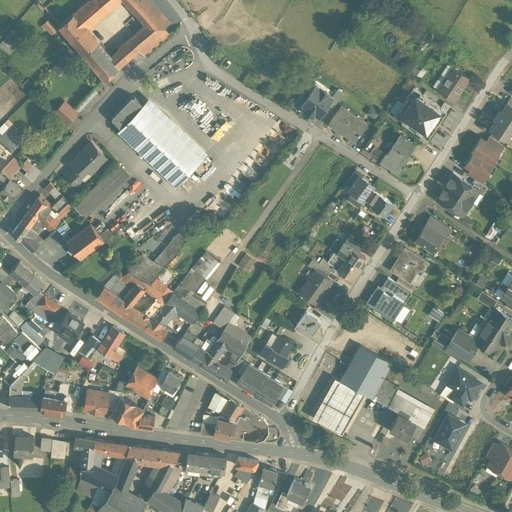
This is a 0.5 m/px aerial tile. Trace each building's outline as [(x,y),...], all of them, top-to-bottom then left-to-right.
[(123,0),(146,25),(126,42),(135,53),(139,50),(163,29),(164,28),(138,0),(88,0),(59,25),(83,54),(96,42),(85,29),(119,0),(123,0)] [(42,25),(51,36),(58,29),(49,19),(42,25)] [(163,29),(139,50),(144,56),(169,35),(163,29)] [(16,46),(11,41),(15,37),(10,32),(0,43),(0,44),(10,53),(16,46)] [(109,58),(96,42),(83,54),(104,80),(129,59),(120,48),(109,58)] [(126,42),(120,48),(129,59),(135,53),(126,42)] [(399,61),(404,53),(399,50),(394,58),(399,61)] [(453,68),(439,89),(453,99),(468,78),(453,68)] [(109,84),(99,95),(105,100),(114,90),(109,84)] [(318,92),(313,88),(309,95),(302,105),(301,105),(306,109),(304,111),(312,117),(315,112),(320,115),(328,105),(333,97),(332,97),(328,94),(329,93),(321,88),(318,92)] [(413,88),(394,116),(400,121),(404,116),(402,115),(414,96),(416,97),(420,93),(413,88)] [(338,89),(332,97),(333,97),(328,105),(333,108),(343,93),(338,89)] [(304,91),(297,101),(302,105),(309,95),(304,91)] [(446,110),(420,93),(416,97),(414,96),(402,115),(404,116),(400,121),(427,139),(446,110)] [(131,97),(112,117),(112,120),(118,125),(121,128),(142,105),(134,97),(131,97)] [(511,104),(507,101),(501,111),(511,118),(511,104)] [(119,130),(118,131),(132,145),(133,145),(146,131),(139,124),(153,109),(146,102),(142,105),(121,128),(119,130)] [(76,114),(64,103),(55,113),(67,124),(76,114)] [(366,123),(341,106),(328,124),(338,131),(340,128),(344,131),(343,133),(354,141),(358,135),(360,133),(359,132),(366,123)] [(203,158),(153,109),(139,124),(146,131),(133,145),(176,187),(203,158)] [(511,118),(501,111),(499,110),(493,119),(495,120),(511,130),(511,118)] [(511,137),(511,130),(495,120),(489,129),(493,131),(502,137),(509,142),(511,137)] [(502,137),(493,131),(489,136),(499,142),(502,137)] [(400,134),(387,154),(386,153),(380,161),(399,173),(405,166),(400,162),(405,154),(407,155),(415,143),(400,134)] [(489,136),(485,141),(499,150),(502,144),(499,142),(489,136)] [(485,141),(479,137),(471,150),(473,151),(491,163),(499,150),(485,141)] [(91,142),(83,149),(84,150),(70,163),(73,166),(81,175),(86,170),(90,174),(106,158),(91,142)] [(491,163),(473,151),(464,164),(471,168),(484,177),(492,164),(491,163)] [(18,168),(11,161),(1,171),(9,177),(18,168)] [(41,173),(27,162),(19,172),(33,183),(41,173)] [(119,164),(74,206),(82,215),(127,173),(119,164)] [(81,175),(73,166),(65,174),(76,186),(82,179),(83,180),(90,174),(86,170),(81,175)] [(484,177),(471,168),(467,174),(474,178),(481,183),(484,177)] [(356,170),(348,181),(353,184),(354,185),(360,176),(361,174),(356,170)] [(1,171),(0,172),(0,181),(4,185),(0,189),(0,191),(10,200),(21,187),(9,177),(1,171)] [(471,184),(453,172),(444,185),(470,202),(478,190),(479,189),(471,184)] [(373,185),(360,176),(354,185),(353,184),(349,190),(352,192),(363,200),(367,194),(371,188),(373,185)] [(481,183),(474,178),(471,184),(479,189),(478,190),(484,194),(488,187),(481,183)] [(470,202),(444,185),(436,199),(454,210),(462,216),(462,215),(470,202)] [(392,205),(379,194),(371,188),(367,194),(376,199),(371,205),(385,215),(392,205)] [(363,200),(352,192),(347,198),(358,206),(363,200)] [(62,196),(50,208),(51,209),(49,211),(54,216),(63,208),(68,202),(62,196)] [(38,197),(21,221),(29,227),(34,220),(38,224),(41,219),(49,211),(51,209),(50,208),(38,197)] [(68,202),(63,208),(67,211),(72,206),(68,203),(68,202)] [(63,208),(54,216),(59,220),(67,211),(63,208)] [(462,216),(454,210),(450,215),(469,227),(472,222),(462,215),(462,216)] [(54,216),(49,211),(41,219),(44,222),(51,228),(59,220),(54,216)] [(29,227),(21,221),(12,233),(31,251),(39,244),(32,237),(44,222),(41,219),(38,224),(34,220),(29,227)] [(450,230),(435,220),(431,226),(430,227),(442,234),(442,235),(445,237),(450,230)] [(104,240),(90,222),(67,240),(80,258),(104,240)] [(442,234),(430,227),(431,226),(426,223),(415,240),(427,248),(430,243),(433,243),(436,244),(442,235),(442,234)] [(153,262),(163,267),(187,239),(179,232),(153,262)] [(361,247),(347,237),(344,243),(352,248),(358,252),(361,247)] [(344,243),(336,253),(344,259),(352,248),(344,243)] [(344,259),(358,268),(365,257),(358,252),(352,248),(344,259)] [(427,263),(405,248),(399,257),(400,257),(396,263),(396,264),(392,271),(399,276),(409,282),(409,281),(416,272),(420,275),(427,263)] [(192,266),(201,272),(214,257),(206,251),(192,266)] [(334,252),(331,257),(336,261),(339,256),(334,252)] [(153,262),(142,253),(136,260),(141,264),(129,278),(136,283),(138,281),(145,288),(146,287),(147,287),(156,276),(163,267),(153,262)] [(239,264),(249,271),(256,261),(246,254),(239,264)] [(319,264),(312,259),(307,266),(314,271),(314,270),(326,278),(330,272),(319,264)] [(334,266),(323,259),(319,264),(330,272),(334,266)] [(358,268),(344,259),(337,270),(350,279),(358,268)] [(136,260),(120,278),(124,281),(127,277),(129,278),(141,264),(136,260)] [(19,261),(9,272),(24,285),(34,273),(19,261)] [(192,266),(172,293),(191,304),(200,311),(206,302),(187,290),(201,272),(192,266)] [(326,278),(314,270),(314,271),(299,292),(316,304),(332,282),(326,278)] [(34,273),(24,285),(30,289),(35,294),(39,289),(45,282),(34,273)] [(6,276),(0,283),(4,286),(5,285),(6,285),(10,280),(6,276)] [(156,276),(147,287),(156,296),(154,298),(163,303),(164,303),(172,293),(156,276)] [(409,282),(399,276),(395,282),(410,292),(415,285),(409,281),(409,282)] [(388,277),(380,289),(387,294),(388,293),(392,296),(396,290),(408,298),(411,293),(410,292),(395,282),(388,277)] [(123,299),(117,295),(125,285),(118,279),(110,290),(104,286),(96,295),(123,315),(130,306),(145,288),(138,281),(136,283),(123,299)] [(4,286),(0,289),(0,290),(10,301),(16,294),(6,285),(5,285),(4,286)] [(24,285),(21,288),(26,293),(30,289),(24,285)] [(511,288),(508,286),(502,296),(508,300),(511,302),(511,288)] [(35,294),(25,306),(32,312),(39,304),(44,295),(39,289),(35,294)] [(392,321),(408,298),(396,290),(392,296),(388,293),(387,294),(380,289),(375,297),(372,295),(366,304),(392,321)] [(0,290),(0,307),(3,310),(11,301),(10,301),(0,290)] [(481,291),(477,298),(492,308),(497,300),(481,291)] [(191,304),(172,293),(164,303),(176,311),(182,315),(191,304)] [(61,305),(44,295),(39,304),(51,312),(55,315),(61,305)] [(154,298),(141,313),(130,306),(123,315),(143,327),(163,303),(154,298)] [(163,303),(143,327),(160,339),(165,334),(168,336),(173,328),(165,323),(176,311),(164,303),(163,303)] [(45,321),(51,312),(39,304),(32,312),(45,321)] [(191,304),(182,315),(192,322),(200,311),(191,304)] [(224,306),(216,316),(227,324),(235,313),(224,306)] [(511,317),(495,307),(487,320),(508,333),(511,326),(511,317)] [(84,320),(68,310),(59,325),(68,331),(65,337),(70,340),(76,332),(79,334),(83,329),(79,327),(84,320)] [(312,334),(321,321),(305,310),(296,324),(297,325),(312,334)] [(18,312),(12,318),(20,325),(25,319),(18,312)] [(2,316),(0,317),(0,336),(2,338),(6,343),(17,333),(2,316)] [(227,324),(216,316),(212,322),(220,327),(223,329),(227,324)] [(488,352),(489,355),(492,357),(496,356),(498,354),(497,349),(495,348),(501,339),(501,341),(509,339),(508,333),(487,320),(475,339),(474,340),(478,342),(489,350),(488,352)] [(38,345),(43,339),(26,323),(21,328),(38,345)] [(308,339),(312,334),(297,325),(294,329),(308,339)] [(114,326),(103,343),(102,343),(95,351),(103,357),(106,353),(110,355),(118,343),(119,344),(121,340),(120,339),(124,333),(114,326)] [(220,327),(213,336),(217,338),(223,329),(220,327)] [(467,359),(478,342),(474,340),(475,339),(458,328),(444,351),(457,360),(460,355),(467,359)] [(247,345),(223,329),(217,338),(217,339),(224,344),(241,355),(247,345)] [(196,338),(186,331),(183,336),(193,343),(196,338)] [(92,334),(79,352),(89,359),(94,353),(95,351),(102,343),(102,342),(102,341),(98,338),(92,334)] [(193,343),(183,336),(181,338),(179,336),(173,346),(172,346),(189,357),(197,345),(193,343)] [(278,336),(266,358),(282,367),(288,358),(285,356),(292,343),(278,336)] [(207,352),(199,363),(213,372),(219,363),(214,359),(224,344),(217,339),(213,343),(207,352)] [(213,343),(206,339),(201,347),(207,352),(213,343)] [(15,341),(6,349),(14,357),(23,349),(15,341)] [(201,347),(197,345),(189,357),(199,363),(207,352),(201,347)] [(392,362),(360,345),(340,381),(372,398),(375,392),(380,394),(382,392),(393,398),(395,394),(379,385),(392,362)] [(46,346),(33,361),(55,373),(64,357),(46,346)] [(117,361),(121,355),(114,350),(110,355),(106,353),(103,357),(95,351),(94,353),(109,363),(112,358),(117,361)] [(233,359),(227,369),(231,371),(237,361),(233,359)] [(227,369),(219,363),(213,372),(226,380),(231,371),(227,369)] [(248,364),(237,383),(246,389),(257,369),(248,364)] [(136,365),(126,383),(134,388),(149,397),(152,391),(156,381),(158,378),(136,365)] [(33,369),(28,366),(20,374),(26,378),(33,369)] [(168,371),(163,367),(158,378),(156,381),(160,384),(168,371)] [(455,389),(467,396),(470,399),(474,393),(475,393),(478,389),(477,388),(481,383),(457,367),(447,383),(455,389)] [(257,369),(246,389),(254,394),(265,375),(266,374),(257,369)] [(180,377),(169,370),(168,371),(160,384),(160,385),(167,389),(166,392),(173,396),(178,386),(177,385),(180,379),(181,379),(182,379),(183,379),(183,378),(183,377),(182,377),(182,376),(181,376),(180,377)] [(20,374),(14,380),(10,384),(9,397),(20,398),(20,389),(21,383),(26,378),(20,374)] [(265,375),(254,394),(253,395),(262,400),(274,380),(265,375)] [(511,383),(511,378),(509,377),(503,387),(508,390),(511,383)] [(311,419),(340,435),(350,417),(362,395),(333,379),(320,402),(311,419)] [(274,380),(262,400),(271,405),(282,386),(274,380)] [(69,384),(60,383),(59,390),(67,391),(69,384)] [(122,391),(120,395),(128,400),(134,388),(126,383),(122,391)] [(59,391),(46,389),(46,388),(45,387),(43,396),(57,399),(59,391)] [(122,391),(108,389),(108,393),(109,394),(107,402),(116,403),(120,395),(122,391)] [(433,409),(398,389),(395,394),(393,398),(388,407),(398,413),(399,412),(408,417),(407,419),(416,424),(415,424),(422,428),(433,409)] [(467,396),(455,389),(450,396),(462,404),(467,396)] [(57,399),(43,396),(43,399),(41,410),(63,413),(65,401),(66,401),(67,391),(59,390),(59,391),(57,399)] [(160,395),(152,391),(149,397),(148,400),(155,404),(160,395)] [(100,394),(87,392),(86,402),(88,403),(87,411),(102,413),(104,406),(104,405),(107,406),(107,402),(109,394),(108,393),(100,392),(100,394)] [(380,394),(375,392),(372,398),(388,407),(393,398),(382,392),(380,394)] [(128,400),(120,395),(112,410),(110,413),(117,417),(118,420),(123,423),(125,421),(135,426),(142,413),(144,408),(128,400)] [(20,398),(9,397),(8,408),(32,409),(33,398),(20,398)] [(175,402),(164,397),(160,405),(162,406),(171,410),(175,402)] [(43,399),(33,398),(32,409),(41,410),(43,399)] [(230,399),(221,413),(217,420),(216,425),(214,435),(229,440),(256,443),(263,440),(268,434),(268,426),(265,421),(230,399)] [(116,403),(107,402),(107,406),(104,405),(104,406),(112,410),(116,403)] [(171,410),(162,406),(158,414),(167,418),(171,410)] [(408,417),(399,412),(398,413),(389,430),(407,440),(410,433),(415,424),(416,424),(407,419),(408,417)] [(155,415),(142,413),(135,426),(153,429),(155,415)] [(203,420),(213,423),(215,417),(205,414),(203,420)] [(454,418),(448,415),(434,439),(451,449),(464,424),(459,421),(459,420),(454,417),(454,418)] [(214,435),(216,425),(201,423),(200,434),(214,435)] [(422,428),(415,424),(410,433),(417,437),(422,428)] [(53,434),(42,433),(40,450),(50,452),(53,434)] [(34,438),(16,436),(15,455),(32,457),(34,438)] [(95,440),(75,437),(74,448),(83,449),(81,467),(92,468),(93,465),(95,440)] [(114,443),(95,440),(93,465),(101,468),(102,454),(112,455),(114,443)] [(67,443),(53,441),(51,458),(64,459),(67,443)] [(486,456),(491,459),(499,446),(493,443),(486,456)] [(511,449),(500,443),(499,446),(491,459),(488,466),(499,472),(511,449)] [(130,445),(120,444),(118,456),(125,456),(130,445)] [(160,449),(130,445),(125,456),(126,457),(118,476),(115,484),(125,490),(136,463),(148,465),(149,458),(150,459),(159,460),(160,449)] [(166,461),(153,486),(155,487),(160,490),(170,471),(180,452),(160,449),(159,460),(166,461)] [(511,449),(499,472),(510,478),(511,473),(511,449)] [(203,455),(188,453),(186,469),(201,471),(203,455)] [(423,464),(432,460),(428,453),(420,457),(423,464)] [(226,458),(203,455),(201,471),(208,471),(207,477),(220,479),(224,474),(226,458)] [(258,462),(238,458),(235,467),(241,468),(234,478),(245,484),(254,471),(258,462)] [(93,465),(92,468),(81,467),(81,468),(80,477),(91,482),(110,490),(114,484),(115,483),(115,484),(118,476),(112,473),(101,468),(93,465)] [(270,471),(263,469),(258,485),(261,486),(259,491),(258,490),(255,498),(267,501),(271,488),(272,489),(277,473),(275,472),(276,471),(270,469),(270,471)] [(170,471),(160,490),(166,494),(177,476),(170,471)] [(91,482),(80,477),(80,480),(80,482),(85,485),(89,487),(91,482)] [(19,480),(10,481),(11,494),(20,493),(19,480)] [(306,487),(300,485),(301,483),(294,480),(286,497),(282,494),(276,507),(283,511),(289,498),(303,504),(307,494),(304,493),(306,487)] [(115,483),(114,484),(110,490),(98,509),(103,511),(139,511),(146,503),(125,490),(115,484),(115,483)] [(160,490),(155,487),(147,499),(166,511),(180,511),(181,511),(183,505),(166,494),(160,490)] [(210,494),(203,509),(210,511),(211,511),(219,498),(210,494)] [(372,498),(367,510),(371,511),(378,511),(383,502),(372,498)] [(185,511),(201,511),(202,508),(188,503),(185,511)] [(264,511),(266,511),(252,503),(247,511),(264,511)]
